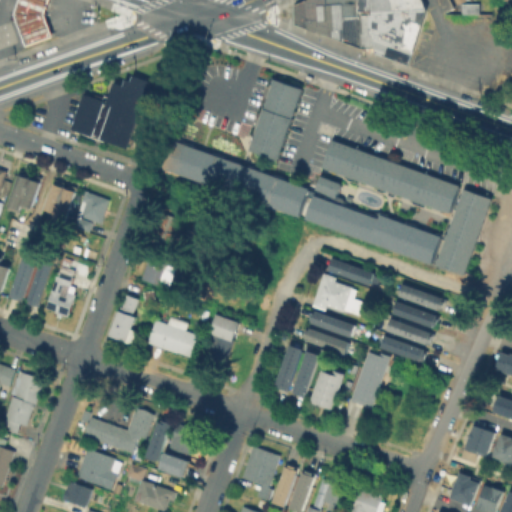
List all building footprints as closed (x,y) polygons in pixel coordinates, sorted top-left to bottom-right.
[(21,0),(50,0),(45,13),(57,36),(29,48),(16,16),(21,0)] [(422,0),(426,7),(406,62),(294,22),(293,2),(297,0),(422,0)] [(452,0),(455,6),(445,11),(439,0),(452,0)] [(72,125),(84,90),(106,97),(115,75),(123,78),(125,73),(131,75),(134,68),(153,76),(128,143),(102,135),(112,103),(105,100),(94,133),(72,125)] [(272,77),(302,87),(276,159),(247,148),(272,77)] [(308,187),(298,216),(159,165),(169,137),(308,187)] [(331,138),(459,184),(448,212),(321,166),(331,138)] [(0,167),(8,170),(0,191),(0,167)] [(21,167),(44,176),(33,205),(22,201),(19,208),(8,204),(21,167)] [(319,173),(341,181),(336,195),(314,187),(319,173)] [(44,205),(56,177),(77,186),(65,214),(44,205)] [(463,187),(490,197),(463,272),(435,262),(463,187)] [(112,198),(103,222),(80,214),(88,190),(112,198)] [(440,234),(430,263),(303,217),(312,193),(377,216),(378,212),(440,234)] [(180,218),(172,242),(152,235),(161,211),(180,218)] [(94,221),(91,230),(77,225),(80,216),(94,221)] [(10,291),(25,249),(39,254),(24,296),(10,291)] [(179,262),(169,287),(143,277),(152,252),(179,262)] [(0,289),(0,255),(12,259),(2,290),(0,289)] [(29,298),(44,255),(56,259),(41,302),(29,298)] [(331,268),(336,255),(376,269),(371,283),(331,268)] [(75,292),(69,315),(57,310),(48,305),(63,264),(76,269),(72,284),(77,286),(75,292)] [(360,297),(358,305),(353,303),(350,312),(328,304),(327,308),(314,303),(324,271),(338,276),(336,280),(354,286),(353,286),(358,288),(355,296),(360,297)] [(400,294),(404,282),(450,298),(445,310),(400,294)] [(140,298),(134,314),(137,315),(133,327),(140,330),(135,343),(112,334),(121,309),(120,308),(121,304),(124,305),(129,293),(140,298)] [(395,311),(398,299),(438,312),(434,324),(395,311)] [(209,326),(216,309),(243,321),(236,336),(209,326)] [(313,320),(316,309),(356,322),(352,333),(313,320)] [(190,321),(188,329),(201,334),(194,356),(178,350),(178,351),(149,341),(157,318),(169,322),(172,315),(190,321)] [(387,327),(391,316),(434,331),(430,342),(387,327)] [(306,336),(311,325),(350,341),(346,352),(306,336)] [(236,338),(226,367),(204,359),(215,330),(236,338)] [(381,345),(385,334),(427,348),(423,359),(381,345)] [(273,385),(289,343),(301,347),(286,390),(273,385)] [(290,391),(306,349),(318,353),(303,396),(290,391)] [(511,371),(499,367),(505,351),(511,353),(511,371)] [(378,391),(373,406),(352,399),(368,355),(389,363),(378,391)] [(0,362),(17,368),(11,385),(2,382),(1,384),(10,387),(6,398),(0,395),(0,362)] [(335,368),(346,372),(333,408),(311,400),(322,369),(333,373),(335,368)] [(37,400),(17,394),(19,376),(21,370),(44,378),(37,400)] [(37,400),(28,424),(22,422),(19,431),(4,426),(12,401),(17,394),(37,400)] [(511,415),(492,409),(498,394),(511,398),(511,415)] [(153,412),(137,455),(82,435),(89,415),(126,428),(134,406),(153,412)] [(144,456),(158,417),(170,422),(157,460),(144,456)] [(193,451),(174,444),(182,422),(201,429),(193,451)] [(464,447),(474,423),(494,431),(485,455),(464,447)] [(511,461),(495,454),(505,431),(511,434),(511,461)] [(0,443),(17,450),(4,486),(0,484),(0,443)] [(282,454),(270,485),(247,477),(258,445),(282,454)] [(123,459),(112,488),(78,475),(88,446),(123,459)] [(166,465),(173,449),(193,458),(186,474),(166,465)] [(128,474),(127,474),(132,461),(148,467),(144,478),(179,491),(176,499),(172,498),(167,510),(135,498),(142,479),(128,474)] [(274,500),(287,461),(299,465),(286,504),(274,500)] [(292,505),(305,467),(315,471),(302,509),(292,505)] [(469,503),(450,496),(458,472),(468,476),(467,479),(477,482),(469,503)] [(324,497),(330,478),(347,484),(341,503),(324,497)] [(72,479),(94,487),(87,506),(64,498),(69,484),(70,484),(72,479)] [(123,487),(120,494),(113,491),(116,484),(123,487)] [(499,511),(480,506),(487,484),(506,490),(499,511)] [(383,496),(376,511),(348,511),(358,486),(383,496)] [(508,487),(511,488),(511,511),(509,511),(500,509),(508,487)]
